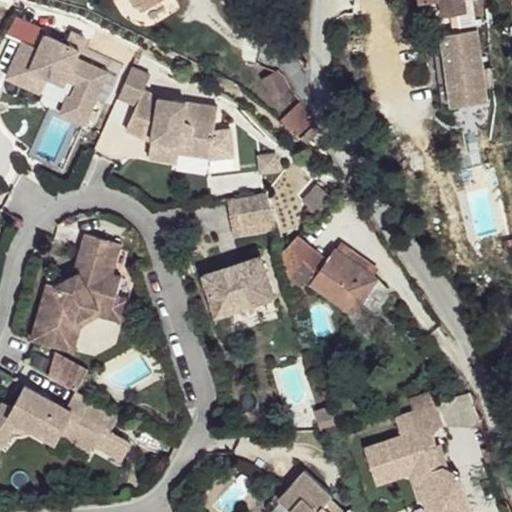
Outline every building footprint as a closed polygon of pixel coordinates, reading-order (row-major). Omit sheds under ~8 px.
[(149,16),(163,6),(158,0),(145,0),(141,3),(149,16)] [(418,0),(439,0),(441,15),(449,14),(449,15),(455,14),(456,25),(450,26),(451,33),(438,34),(445,108),(482,105),(471,1),(476,0),(418,0)] [(40,33),(33,47),(38,50),(44,35),(40,33)] [(67,93),(65,98),(59,112),(83,123),(107,71),(75,57),(79,50),(44,35),(38,50),(33,47),(22,41),(9,70),(26,78),(30,70),(64,85),(66,79),(76,84),(70,94),(67,93)] [(288,86),(277,66),(263,76),(273,94),(288,86)] [(148,77),(129,69),(116,98),(133,107),(141,92),(148,77)] [(42,88),(65,98),(67,93),(70,94),(76,84),(66,79),(64,85),(30,70),(26,78),(9,70),(5,78),(39,93),(42,88)] [(149,131),(148,137),(145,158),(173,162),(174,151),(205,156),(204,160),(229,156),(225,129),(209,130),(213,107),(155,99),(141,92),(133,107),(122,130),(140,138),(141,134),(143,128),(149,131)] [(141,134),(148,137),(149,131),(143,128),(141,134)] [(319,180),(304,195),(308,199),(324,184),(319,180)] [(324,184),(308,199),(318,210),(334,194),(324,184)] [(259,197),(230,201),(231,216),(240,216),(240,228),(268,225),(260,201),(259,197)] [(260,201),(268,225),(276,224),(268,200),(260,201)] [(271,232),(268,225),(240,228),(240,216),(231,216),(234,235),(271,232)] [(108,309),(113,294),(119,276),(108,273),(118,243),(84,233),(78,252),(83,255),(77,272),(70,276),(54,285),(46,282),(29,337),(63,348),(72,319),(96,305),(108,309)] [(288,284),(291,293),(310,289),(340,311),(346,313),(351,313),(357,311),(362,307),(373,317),(389,296),(375,285),(372,283),(365,278),(370,271),(348,255),(344,262),(334,255),(326,266),(294,243),(286,252),(280,259),(288,284)] [(339,248),(334,255),(344,262),(348,255),(339,248)] [(78,252),(70,276),(77,272),(83,255),(78,252)] [(258,253),(203,274),(216,313),(273,295),(258,253)] [(370,271),(365,278),(372,283),(377,277),(370,271)] [(128,298),(113,294),(108,309),(96,305),(72,319),(63,348),(71,351),(78,326),(98,314),(120,321),(128,298)] [(85,368),(51,349),(44,372),(74,389),(85,368)] [(12,405),(4,418),(24,430),(30,433),(52,445),(57,437),(86,454),(90,448),(102,427),(109,431),(119,414),(75,390),(66,407),(24,384),(12,405)] [(4,418),(12,405),(3,400),(0,405),(0,442),(13,450),(21,441),(26,440),(28,438),(30,433),(24,430),(4,418)] [(435,402),(393,416),(401,436),(363,450),(375,485),(408,474),(419,505),(428,502),(432,511),(474,511),(462,477),(452,473),(440,468),(437,459),(441,457),(437,445),(434,437),(444,424),(435,402)] [(314,412),(320,429),(337,429),(330,407),(314,412)] [(109,431),(102,427),(90,448),(118,464),(130,442),(109,431)] [(442,443),(437,445),(441,457),(437,459),(440,468),(452,473),(442,443)] [(334,496),(307,470),(279,497),(294,511),(330,511),(325,506),(334,496)]
